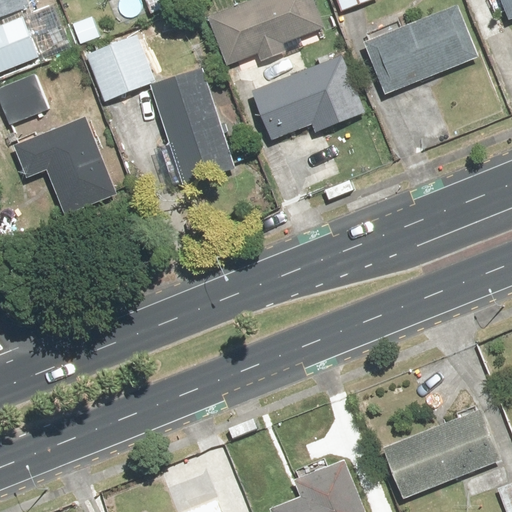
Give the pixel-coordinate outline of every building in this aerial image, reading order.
[(0,0),(0,22),(30,12),(25,0),(0,0)] [(312,0),(256,0),(207,19),(226,68),(258,56),(261,64),(287,55),(284,46),(324,31),(312,0)] [(381,0),(334,0),(340,17),(383,3),(381,0)] [(511,0),(498,0),(508,24),(511,22),(511,0)] [(457,8),(364,45),(385,97),(478,60),(457,8)] [(148,88),(155,85),(138,39),(86,59),(102,105),(148,88)] [(343,59),(250,95),(270,144),(312,127),(315,136),(366,116),(343,59)] [(203,71),(150,88),(181,188),(234,171),(203,71)] [(0,95),(12,126),(48,111),(34,78),(0,91),(0,95)] [(86,120),(12,148),(25,181),(47,173),(64,217),(116,197),(86,120)] [(380,449),(402,501),(501,461),(480,409),(380,449)] [(299,497),(268,509),(269,511),(363,511),(343,461),(293,481),(299,497)] [(511,511),(511,482),(498,487),(506,511),(511,511)]
